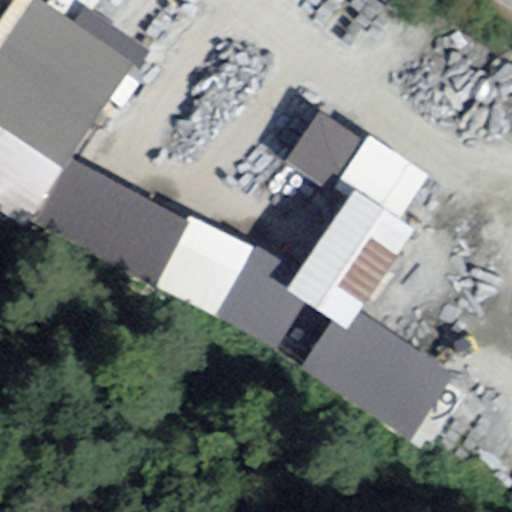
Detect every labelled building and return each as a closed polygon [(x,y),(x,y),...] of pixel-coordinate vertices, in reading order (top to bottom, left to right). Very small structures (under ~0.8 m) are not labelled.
[(134,66),(36,0),(15,0),(0,22),(0,210),(23,227),(27,221),(71,158),(134,66)] [(317,113),(286,166),(329,190),(359,138),(317,113)] [(428,176),(368,138),(341,179),(356,188),(401,218),(428,176)] [(187,223),(71,158),(27,221),(274,347),(301,300),(287,290),(299,272),(191,217),(187,223)] [(401,218),(356,188),(299,272),(287,290),(301,300),(333,321),(345,330),(358,312),(415,228),(401,218)] [(451,377),(358,312),(345,330),(333,321),(300,369),(406,443),(451,377)]
